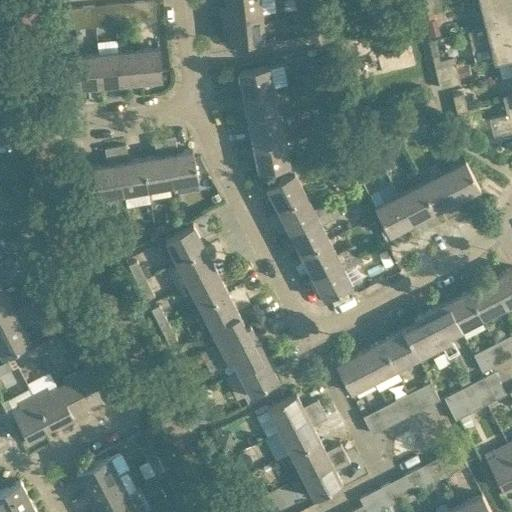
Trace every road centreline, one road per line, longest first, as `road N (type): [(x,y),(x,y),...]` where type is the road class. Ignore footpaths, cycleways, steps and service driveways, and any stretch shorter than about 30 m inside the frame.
road 1 (residential): [(304,332),(226,184),(196,107)]
road 2 (residential): [(511,205),(473,250),(304,332)]
road 3 (residential): [(0,131),(196,107)]
road 4 (residential): [(26,463),(157,397)]
road 5 (residential): [(360,440),(304,332)]
